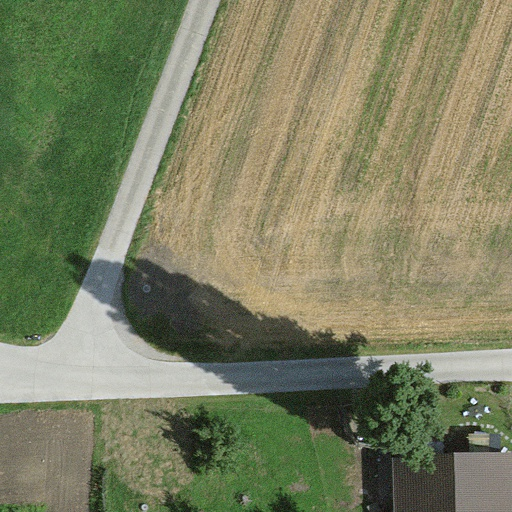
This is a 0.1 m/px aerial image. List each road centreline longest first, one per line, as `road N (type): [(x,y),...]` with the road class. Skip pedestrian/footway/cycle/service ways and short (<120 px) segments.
road 1 (unclassified): [(511,367),(89,384),(0,376)]
road 2 (track): [(89,384),(104,270),(207,0)]
